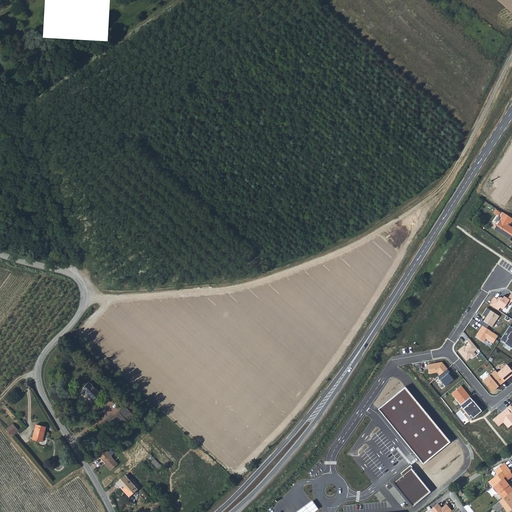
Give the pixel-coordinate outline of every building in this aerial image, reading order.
[(511,191),(511,168),(494,196),(505,203),(511,191)] [(511,221),(511,215),(504,211),(501,215),(503,217),(496,228),(511,238),(511,237),(511,224),(510,225),(510,224),(509,223),(510,221),(511,222),(511,221)] [(496,298),(490,305),(499,311),(500,309),(503,310),(511,301),(511,292),(508,299),(504,296),(503,299),(501,298),(499,301),(496,298)] [(484,321),(492,327),(499,316),(487,308),(483,314),(487,317),(484,321)] [(498,336),(483,326),(475,336),(484,342),(487,339),(493,344),(498,336)] [(511,327),(510,326),(501,339),(511,347),(511,327)] [(465,345),(458,351),(466,362),(476,355),(474,352),(478,349),(469,339),(465,343),(467,345),(465,346),(465,345)] [(442,362),(427,364),(429,374),(437,373),(440,376),(448,370),(442,362)] [(511,370),(507,364),(497,372),(504,381),(511,374),(511,370)] [(496,371),(483,381),(492,393),(505,382),(504,381),(497,372),(496,371)] [(449,374),(441,380),(446,387),(454,381),(449,374)] [(91,399),(100,392),(89,380),(79,388),(83,393),(85,392),(91,399)] [(451,393),(461,406),(471,398),(461,385),(451,393)] [(379,411),(425,466),(451,444),(405,389),(379,411)] [(482,412),(471,398),(461,406),(470,417),(472,415),(474,418),(482,412)] [(113,418),(113,417),(107,424),(116,432),(122,426),(133,414),(124,406),(113,418)] [(511,414),(507,408),(493,419),(498,426),(503,422),(508,428),(511,424),(511,414)] [(7,429),(12,435),(19,430),(14,423),(7,429)] [(48,427),(38,424),(35,439),(44,442),(48,427)] [(112,471),(120,464),(106,447),(98,454),(112,471)] [(153,462),(160,468),(162,466),(156,459),(153,462)] [(499,469),(500,472),(502,478),(509,471),(510,471),(506,462),(499,466),(499,469)] [(412,466),(394,480),(414,503),(431,489),(412,466)] [(492,487),(494,488),(503,499),(511,490),(511,488),(506,482),(511,477),(511,476),(509,471),(502,478),(492,487)] [(492,487),(502,478),(500,472),(489,482),(492,487)] [(138,490),(125,476),(117,483),(130,497),(138,490)] [(511,511),(511,501),(511,500),(511,490),(503,499),(500,502),(504,507),(508,511),(511,511)] [(311,501),(297,511),(314,511),(317,510),(311,501)] [(497,511),(504,507),(500,502),(492,507),(496,511),(497,511)] [(439,503),(431,509),(432,511),(449,511),(452,510),(447,504),(442,507),(442,506),(439,503)]
